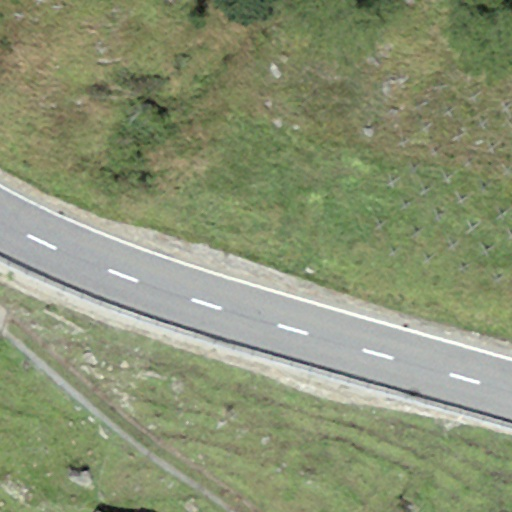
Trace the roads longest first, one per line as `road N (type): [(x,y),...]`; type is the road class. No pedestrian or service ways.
road 1 (primary): [(511,394),(139,283),(0,221)]
road 2 (track): [(242,511),(120,425),(14,325)]
